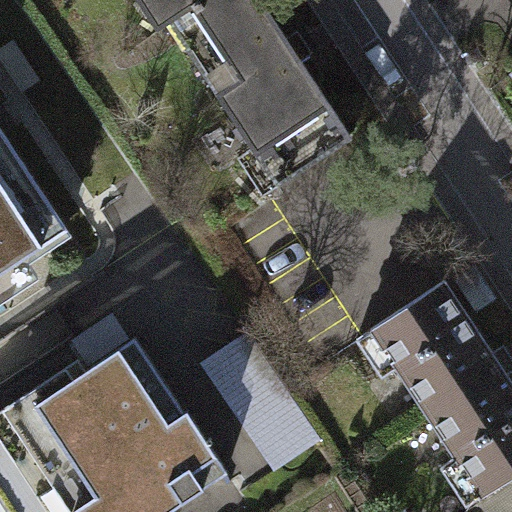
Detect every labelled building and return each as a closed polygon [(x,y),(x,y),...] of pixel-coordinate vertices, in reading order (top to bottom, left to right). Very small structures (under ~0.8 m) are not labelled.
[(200,0),(137,0),(157,32),(200,0)] [(353,136),(253,0),(200,0),(157,32),(268,188),(353,136)] [(0,273),(73,225),(0,116),(0,273)] [(511,473),(511,363),(454,273),(358,333),(466,502),(511,473)] [(168,511),(232,469),(138,330),(73,374),(66,362),(0,406),(0,499),(8,511),(168,511)] [(253,341),(206,374),(279,477),(326,444),(253,341)]
